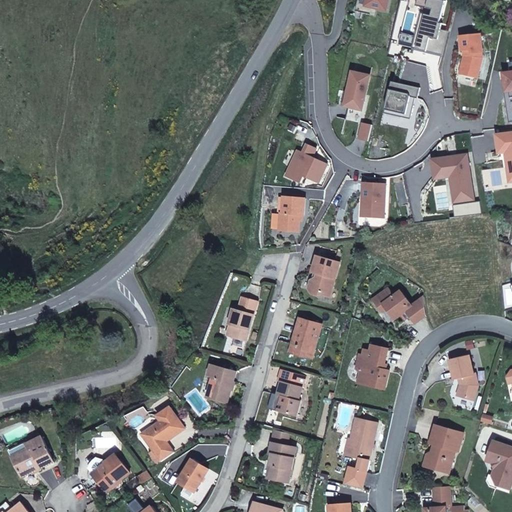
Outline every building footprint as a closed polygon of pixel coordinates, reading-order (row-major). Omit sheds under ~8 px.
[(358,0),(356,12),(375,16),(376,9),(386,11),(388,0),(358,0)] [(480,34),(460,36),(462,52),(464,52),(466,51),(466,57),(465,57),(460,75),(477,79),(482,58),(482,53),(480,34)] [(420,88),(393,82),(385,114),(403,118),(407,115),(412,116),(414,105),(409,104),(411,97),(416,99),(418,99),(420,88)] [(511,133),(497,135),(499,154),(506,153),(508,153),(508,158),(506,159),(508,174),(511,173),(511,133)] [(297,153),(287,176),(301,183),(304,176),(319,183),(327,165),(312,157),(316,149),(307,145),(303,153),(302,156),(297,153)] [(451,158),(433,160),(436,179),(451,177),(453,191),(460,190),(462,201),(473,200),(467,155),(457,157),(458,165),(452,166),(451,158)] [(386,184),(364,183),(362,217),(384,218),(386,184)] [(460,190),(453,191),(454,202),(462,201),(460,190)] [(306,199),(285,197),(283,213),(281,213),(280,230),(299,232),(301,215),(304,215),(306,199)] [(330,296),(340,262),(317,256),(313,272),(315,272),(318,273),(317,277),(313,280),(312,280),(309,288),(312,293),(319,295),(322,293),(330,296)] [(426,315),(425,297),(413,306),(401,291),(395,296),(389,289),(374,300),(383,311),(387,308),(395,319),(406,312),(415,324),(426,315)] [(247,341),(255,315),(259,302),(243,297),(240,310),(236,309),(228,335),(247,341)] [(314,351),(322,324),(300,318),(293,344),(314,351)] [(312,358),(314,351),(293,344),(291,352),(312,358)] [(386,389),(390,371),(384,369),(389,349),(373,346),(372,351),(365,349),(364,355),(364,356),(366,359),(357,369),(361,373),(359,383),(386,389)] [(357,369),(366,359),(364,356),(364,355),(361,355),(357,369)] [(479,385),(476,373),(475,374),(470,355),(450,360),(455,379),(460,378),(462,377),(464,384),(461,384),(461,385),(458,396),(475,400),(479,385)] [(234,389),(235,384),(234,382),(237,372),(212,365),(209,375),(214,377),(208,397),(228,403),(232,390),(234,389)] [(282,381),(303,387),(306,377),(283,370),(280,381),(282,381)] [(297,416),(301,401),(299,400),(303,387),(282,381),(278,395),(283,396),(279,411),(297,416)] [(279,411),(283,396),(278,395),(276,394),(276,400),(272,399),(270,408),(279,411)] [(167,442),(186,429),(171,407),(158,416),(161,421),(143,434),(154,450),(161,460),(162,462),(175,453),(167,442)] [(492,424),(494,416),(484,414),(482,421),(492,424)] [(369,466),(379,423),(356,418),(352,439),(349,451),(353,457),(361,459),(359,464),(358,469),(350,467),(346,485),(364,489),(369,466)] [(449,473),(456,450),(459,451),(464,433),(436,425),(431,443),(437,445),(435,451),(433,452),(428,467),(449,473)] [(291,447),(294,434),(276,430),(273,443),(291,447)] [(55,462),(43,437),(28,444),(26,441),(10,449),(12,456),(13,456),(13,457),(23,477),(55,462)] [(511,446),(494,441),(487,461),(493,463),(496,468),(493,476),(497,485),(505,481),(511,483),(511,446)] [(289,482),(297,448),(291,447),(273,443),(271,454),(273,454),(271,464),(274,465),(271,478),(289,482)] [(161,460),(154,450),(150,452),(158,463),(161,460)] [(106,491),(130,473),(117,455),(107,462),(107,463),(93,474),(106,491)] [(93,474),(107,463),(107,462),(104,460),(97,457),(94,461),(91,464),(89,468),(93,474)] [(195,492),(210,469),(193,459),(179,482),(195,492)] [(142,484),(152,477),(148,471),(137,478),(142,484)] [(452,506),(450,486),(433,487),(435,503),(436,503),(437,508),(425,508),(425,511),(469,511),(469,510),(466,511),(465,505),(452,506)] [(10,511),(13,510),(7,502),(0,507),(0,511),(10,511)] [(29,511),(22,503),(13,510),(10,511),(29,511)] [(283,511),(284,511),(255,503),(252,511),(283,511)] [(351,511),(351,503),(329,505),(329,511),(351,511)]
